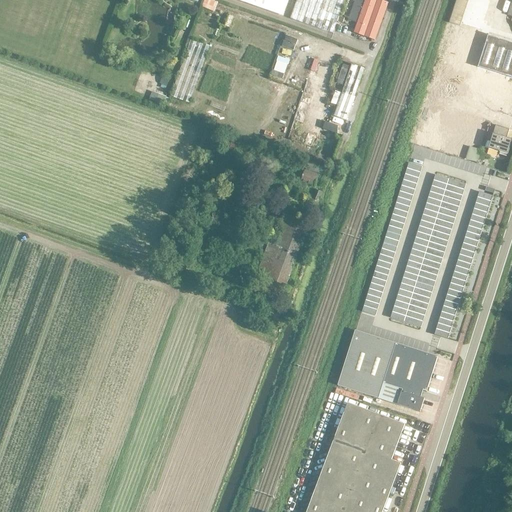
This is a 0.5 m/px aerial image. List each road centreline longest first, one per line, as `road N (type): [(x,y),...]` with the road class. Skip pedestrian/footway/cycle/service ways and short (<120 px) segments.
road 1 (track): [(0,223),(239,310),(234,328),(273,342),(332,171)]
road 2 (tertiary): [(422,511),(511,227)]
road 3 (unclassified): [(332,171),(393,0)]
road 4 (track): [(232,0),(376,51)]
